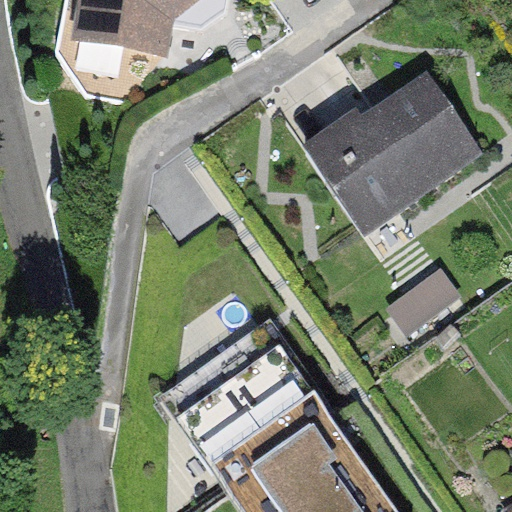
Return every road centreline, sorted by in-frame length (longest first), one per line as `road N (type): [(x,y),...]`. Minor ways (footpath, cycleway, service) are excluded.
road 1 (residential): [(375,0),(153,151),(142,171),(115,359),(76,428)]
road 2 (residential): [(76,428),(0,83)]
